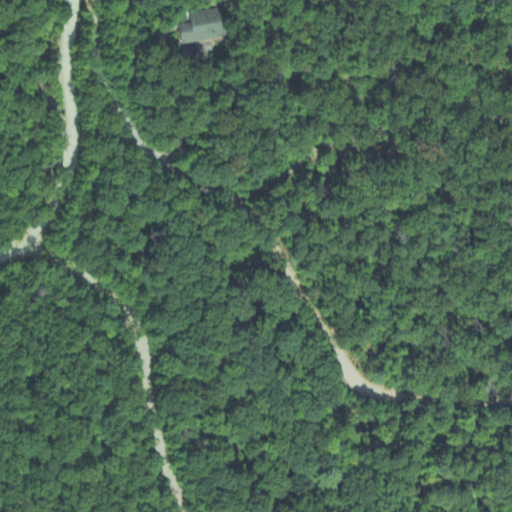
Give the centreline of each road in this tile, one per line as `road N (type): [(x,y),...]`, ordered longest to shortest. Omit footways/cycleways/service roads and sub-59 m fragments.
road 1 (residential): [(93,0),(96,67),(110,105),(173,168),(263,223),(353,375),(388,396),(511,399)]
road 2 (track): [(27,234),(80,273),(148,358),(176,511)]
road 3 (residential): [(0,257),(27,234),(66,170),(71,0)]
